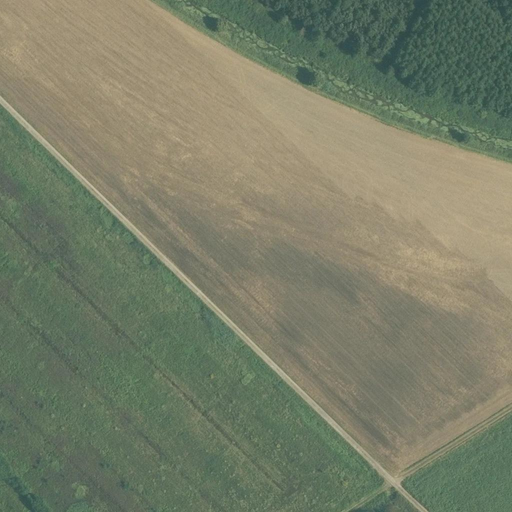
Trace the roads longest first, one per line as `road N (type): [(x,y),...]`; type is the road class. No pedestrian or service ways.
road 1 (track): [(421,511),(0,95)]
road 2 (track): [(147,0),(333,100),(511,165)]
road 3 (track): [(362,511),(511,418)]
